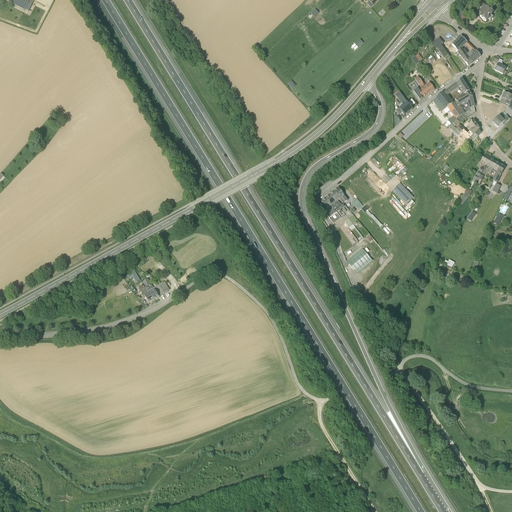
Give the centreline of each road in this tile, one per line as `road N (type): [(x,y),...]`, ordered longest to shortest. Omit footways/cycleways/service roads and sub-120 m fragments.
road 1 (motorway): [(104,0),(420,511)]
road 2 (motorway): [(420,476),(129,0)]
road 3 (motorway): [(420,476),(301,202),(310,170),(377,122),(379,101),(365,83)]
road 4 (tertiary): [(0,314),(279,160),(365,83)]
road 5 (residential): [(482,61),(320,196)]
road 6 (track): [(169,446),(81,456),(0,408)]
road 7 (residential): [(0,337),(108,326),(173,295)]
road 8 (track): [(306,394),(169,446)]
road 9 (track): [(318,401),(330,441),(375,511)]
